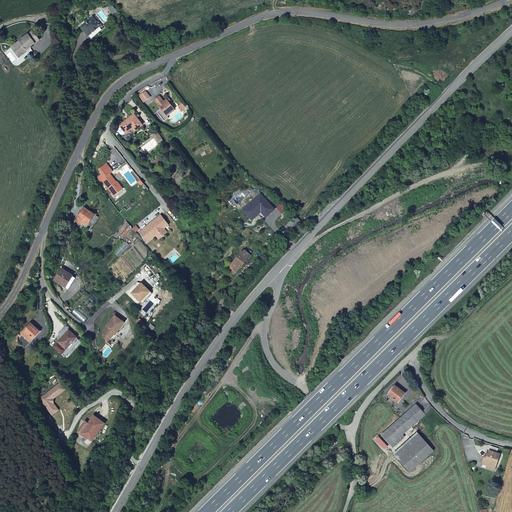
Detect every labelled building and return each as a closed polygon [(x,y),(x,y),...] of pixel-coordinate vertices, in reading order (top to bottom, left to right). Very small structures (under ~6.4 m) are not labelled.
[(103,28),(93,17),(82,26),(92,38),(103,28)] [(31,32),(11,48),(19,59),(28,52),(27,50),(38,41),(31,32)] [(146,90),(140,94),(144,101),(151,96),(146,90)] [(169,101),(167,98),(164,100),(160,95),(155,99),(161,107),(157,111),(165,120),(169,117),(167,115),(175,108),(169,101)] [(188,110),(182,101),(181,102),(182,103),(179,105),(180,106),(180,108),(182,107),(186,112),(188,110)] [(134,112),(120,123),(120,124),(118,125),(118,128),(121,132),(124,132),(126,130),(126,131),(133,126),(135,129),(143,123),(134,112)] [(101,178),(113,194),(122,187),(119,182),(118,183),(109,172),(112,169),(106,161),(98,167),(102,172),(97,175),(100,179),(101,178)] [(262,193),(254,200),(257,203),(261,200),(260,199),(264,195),(262,193)] [(254,200),(244,209),(253,219),(263,210),(268,216),(276,208),(264,195),(260,199),(261,200),(257,203),(254,200)] [(84,206),(78,215),(91,225),(98,215),(84,206)] [(160,214),(139,230),(146,240),(154,234),(166,225),(167,224),(160,214)] [(166,225),(154,234),(157,238),(169,229),(166,225)] [(234,275),(255,253),(249,247),(228,270),(234,275)] [(73,276),(62,268),(54,280),(65,287),(73,276)] [(76,278),(73,276),(65,287),(68,290),(76,278)] [(146,289),(140,282),(129,292),(135,298),(146,289)] [(150,293),(146,289),(135,298),(139,302),(150,293)] [(125,323),(115,316),(104,332),(106,334),(111,337),(112,338),(115,334),(116,335),(119,331),(125,323)] [(42,332),(34,324),(24,335),(31,343),(42,332)] [(72,331),(61,343),(68,351),(80,339),(72,331)] [(114,340),(120,332),(119,331),(116,335),(115,334),(112,338),(111,337),(110,338),(114,340)] [(44,399),(53,413),(59,408),(54,401),(54,396),(67,387),(62,381),(44,394),(44,399)] [(397,387),(389,396),(400,404),(407,394),(397,387)] [(428,413),(434,407),(431,404),(425,410),(428,413)] [(428,414),(417,405),(387,438),(398,447),(428,414)] [(89,438),(93,441),(106,424),(95,415),(89,423),(86,421),(78,431),(88,439),(89,438)] [(423,434),(402,457),(418,472),(440,449),(423,434)] [(481,468),(493,471),(495,466),(498,454),(486,451),(481,468)]
